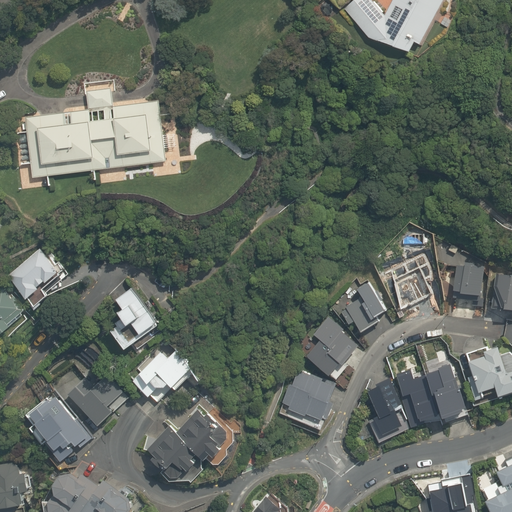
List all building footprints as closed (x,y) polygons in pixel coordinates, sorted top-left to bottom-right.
[(352,0),(345,6),(373,39),(411,52),(417,40),(423,43),(442,0),(397,0),(389,19),(372,0),(352,0)] [(161,99),(115,105),(113,87),(89,90),(91,108),(27,116),(35,177),(168,160),(161,99)] [(50,289),(65,276),(41,249),(11,276),(39,308),(54,294),(50,289)] [(483,295),(486,268),(460,265),(457,293),(483,295)] [(511,274),(501,273),(496,309),(511,310),(511,274)] [(357,322),(363,332),(382,320),(381,318),(391,312),(373,282),(361,290),(366,298),(343,312),(351,325),(357,322)] [(14,325),(28,312),(6,288),(0,294),(0,331),(6,338),(17,328),(14,325)] [(129,313),(126,314),(135,327),(138,325),(146,337),(163,325),(136,288),(119,300),(129,313)] [(361,345),(328,314),(315,334),(322,339),(309,358),(336,377),(345,364),(346,366),(361,345)] [(509,354),(500,344),(470,354),(484,394),(501,388),(505,397),(511,394),(511,351),(509,354)] [(154,398),(162,389),(170,390),(175,385),(181,389),(194,374),(188,369),(194,363),(178,350),(172,357),(163,349),(135,382),(154,398)] [(426,367),(443,416),(470,407),(453,358),(426,367)] [(395,372),(413,424),(428,419),(427,415),(437,412),(424,373),(414,377),(411,367),(395,372)] [(291,410),(310,417),(311,414),(327,421),(335,402),(332,400),(338,385),(299,369),(285,403),(293,406),(291,410)] [(383,438),(406,429),(399,411),(404,409),(393,380),(380,385),(381,388),(371,392),(382,420),(376,422),(383,438)] [(81,388),(73,396),(103,429),(118,415),(95,390),(88,396),(81,388)] [(93,437),(53,392),(29,414),(37,423),(31,428),(63,464),(93,437)] [(147,436),(148,453),(172,475),(174,476),(176,477),(178,478),(181,478),(183,477),(185,477),(187,475),(188,474),(189,472),(192,475),(206,460),(212,466),(227,450),(224,447),(233,437),(202,408),(179,434),(171,427),(161,439),(147,436)] [(509,488),(511,486),(511,456),(507,459),(509,464),(500,469),(509,488)] [(0,510),(25,508),(30,507),(28,491),(33,491),(31,475),(26,476),(25,462),(9,463),(10,467),(0,468),(0,510)] [(135,511),(136,509),(136,506),(136,503),(135,501),(134,499),(122,492),(126,486),(94,466),(86,479),(76,473),(75,476),(73,475),(70,475),(67,475),(65,476),(63,478),(61,480),(60,483),(59,486),(59,488),(60,491),(62,493),(64,495),(61,500),(49,503),(49,511),(135,511)] [(430,482),(435,511),(477,511),(471,475),(430,482)] [(494,511),(511,511),(511,492),(491,504),(494,511)] [(283,511),(282,511),(285,507),(269,495),(255,511),(283,511)]
